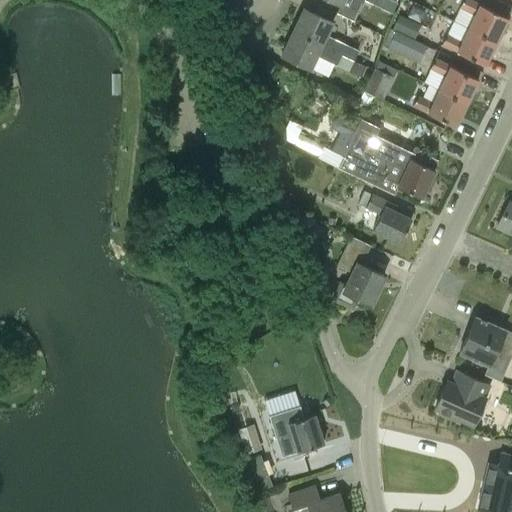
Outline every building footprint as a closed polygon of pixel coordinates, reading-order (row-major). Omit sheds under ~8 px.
[(330,0),(340,4),(341,0),(362,0),(392,14),(397,3),(390,0),(330,0)] [(454,22),(467,28),(496,42),(507,18),(469,0),(463,0),(460,8),(454,22)] [(326,35),(332,23),(303,9),(292,33),(340,55),(341,55),(353,61),(358,50),(326,35)] [(395,31),(413,39),(420,25),(398,15),(391,29),(395,31)] [(446,36),(442,45),(485,65),(496,42),(467,28),(461,42),(446,36)] [(387,48),(395,31),(391,29),(390,29),(382,46),(387,48)] [(395,31),(387,48),(418,64),(427,46),(413,39),(395,31)] [(341,55),(340,55),(292,33),(281,55),(309,69),(316,56),(336,65),(341,55)] [(444,77),(438,89),(467,103),(478,79),(435,59),(429,70),(444,77)] [(364,66),(353,61),(348,71),(359,77),(364,66)] [(364,90),(382,99),(392,77),(374,68),(364,90)] [(417,96),(412,106),(455,127),(467,103),(438,89),(431,103),(417,96)] [(347,99),(330,91),(325,101),(342,109),(347,99)] [(432,158),(414,149),(412,153),(349,122),(336,116),(316,158),(328,163),(336,167),(394,194),(397,187),(421,198),(434,170),(427,167),(432,158)] [(293,143),(317,154),(321,144),(298,133),(293,143)] [(411,219),(393,211),(395,206),(371,194),(365,207),(360,205),(352,220),(371,230),(399,243),(411,219)] [(496,227),(511,235),(511,203),(508,202),(496,227)] [(306,233),(309,230),(317,222),(305,216),(300,214),(306,233)] [(384,276),(361,265),(370,246),(349,236),(336,265),(351,272),(345,284),(339,282),(339,284),(332,300),(352,309),(357,298),(370,304),(384,276)] [(365,262),(394,271),(395,268),(388,265),(391,254),(369,247),(365,262)] [(485,364),(489,366),(501,371),(508,353),(511,354),(511,351),(511,333),(505,331),(505,330),(475,317),(459,353),(470,357),(472,361),(481,365),(485,364)] [(449,415),(473,425),(485,398),(483,397),(489,385),(457,371),(452,381),(447,379),(434,408),(439,411),(438,413),(448,418),(449,415)] [(273,428),(282,456),(297,451),(297,452),(323,444),(314,414),(288,422),(288,423),(273,428)] [(246,454),(261,449),(253,425),(238,429),(246,454)] [(477,507),(496,511),(511,511),(511,456),(500,454),(497,466),(488,464),(477,507)] [(315,486),(288,495),(293,511),(344,511),(339,493),(319,500),(315,486)]
